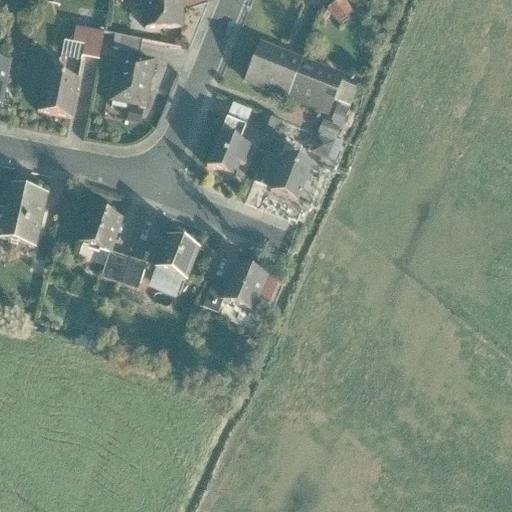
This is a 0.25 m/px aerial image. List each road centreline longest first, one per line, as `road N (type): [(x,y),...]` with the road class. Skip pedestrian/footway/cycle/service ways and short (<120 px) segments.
road 1 (residential): [(226,0),(149,189)]
road 2 (residential): [(0,150),(149,189)]
road 3 (residential): [(149,189),(270,236)]
